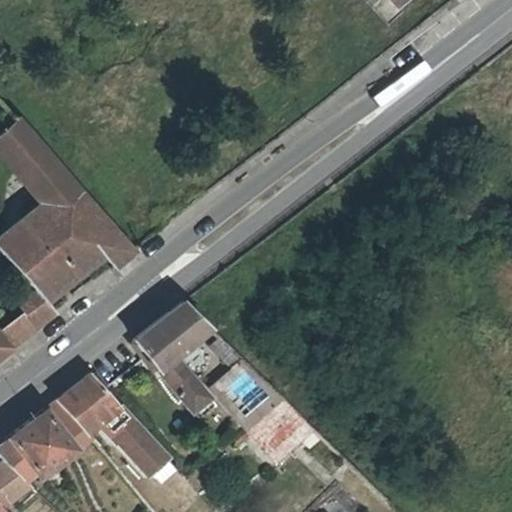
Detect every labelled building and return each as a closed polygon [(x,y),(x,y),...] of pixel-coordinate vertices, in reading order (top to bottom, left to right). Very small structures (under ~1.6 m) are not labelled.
[(0,151),(15,169),(40,146),(0,100),(0,151)] [(131,248),(40,146),(15,169),(5,178),(0,212),(10,223),(0,230),(0,249),(33,288),(42,298),(100,252),(112,263),(131,248)] [(53,313),(42,298),(33,288),(15,301),(21,311),(0,327),(0,331),(11,346),(53,313)] [(191,410),(195,406),(193,404),(192,402),(203,392),(201,389),(171,351),(204,324),(179,299),(131,337),(168,383),(191,410)] [(229,364),(238,357),(207,327),(199,334),(229,364)] [(0,354),(10,348),(0,335),(0,354)] [(238,357),(229,364),(205,386),(241,426),(275,394),(238,357)] [(54,397),(77,421),(89,411),(96,420),(100,417),(143,468),(160,453),(88,370),(54,397)] [(275,394),(241,426),(256,443),(293,411),(275,394)] [(0,463),(18,483),(28,475),(32,480),(89,435),(85,431),(77,421),(54,397),(0,437),(0,463)] [(0,463),(0,500),(18,483),(0,463)]
